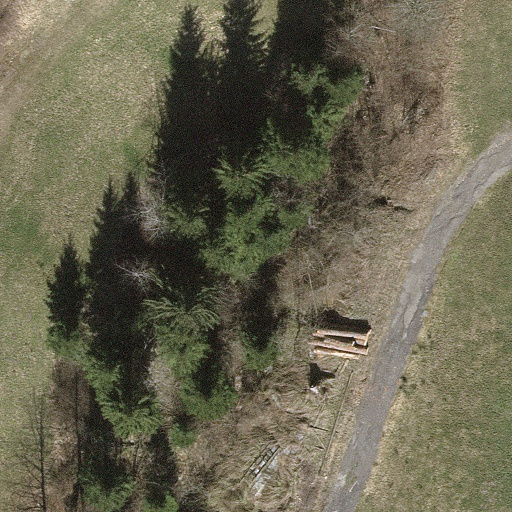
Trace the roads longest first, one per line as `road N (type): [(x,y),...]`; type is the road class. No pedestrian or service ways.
road 1 (track): [(338,511),(415,266),(461,199),(511,156)]
road 2 (track): [(0,138),(46,45),(89,0)]
